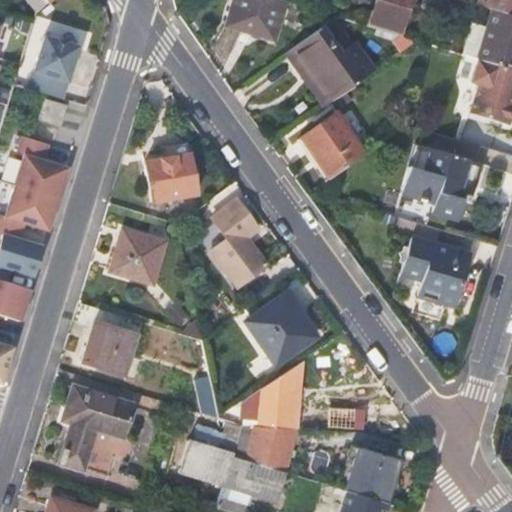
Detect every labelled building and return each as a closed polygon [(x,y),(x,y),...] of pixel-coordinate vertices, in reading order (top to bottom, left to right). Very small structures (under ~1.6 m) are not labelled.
[(284,0),(232,0),(226,23),(249,31),(248,35),(273,42),(285,0),(284,0)] [(372,0),(365,25),(401,36),(406,18),(395,15),(399,0),(372,0)] [(511,0),(480,0),(479,6),(494,10),(511,15),(511,0)] [(511,70),(511,15),(494,10),(486,34),(482,44),(468,40),(463,55),(477,59),(511,70)] [(320,29),(286,54),(299,71),(307,65),(333,100),(374,70),(354,42),(338,53),(320,29)] [(471,30),(468,40),(482,44),(486,34),(471,30)] [(75,47),(40,37),(25,89),(59,99),(75,47)] [(511,70),(477,59),(471,81),(479,83),(470,113),(507,125),(511,110),(511,70)] [(299,71),(325,106),(333,100),(307,65),(299,71)] [(352,110),(344,115),(360,139),(368,135),(352,110)] [(299,140),(328,180),(363,154),(334,115),(299,140)] [(46,144),(20,136),(14,153),(21,155),(12,186),(55,199),(64,168),(41,161),(46,144)] [(414,145),(407,166),(422,170),(428,149),(414,145)] [(468,204),(469,197),(462,196),(465,185),(472,187),(479,163),(428,149),(422,170),(407,166),(399,193),(433,203),(430,212),(458,220),(463,202),(468,204)] [(152,202),(197,193),(190,157),(146,166),(152,202)] [(462,196),(469,197),(472,187),(465,185),(462,196)] [(55,199),(12,186),(3,216),(0,215),(0,234),(16,240),(21,222),(45,229),(55,199)] [(238,286),(268,264),(249,236),(260,228),(238,198),(214,215),(229,236),(212,249),(238,286)] [(441,295),(451,297),(463,254),(431,245),(436,230),(392,218),(388,233),(404,238),(394,274),(413,280),(409,295),(439,303),(441,295)] [(152,284),(164,244),(123,231),(111,272),(152,284)] [(16,240),(0,234),(0,280),(3,282),(7,270),(31,277),(40,247),(16,240)] [(413,280),(394,274),(390,289),(409,295),(413,280)] [(3,282),(0,280),(0,315),(18,321),(27,289),(3,282)] [(277,365),(316,335),(285,293),(246,324),(277,365)] [(213,331),(237,314),(225,295),(201,313),(213,331)] [(448,306),(451,297),(441,295),(439,303),(448,306)] [(125,375),(137,334),(95,321),(83,363),(125,375)] [(0,377),(9,347),(0,344),(0,377)] [(291,392),(294,366),(261,388),(258,419),(275,420),(276,412),(278,391),(291,392)] [(128,435),(138,404),(76,385),(68,415),(75,417),(63,460),(111,475),(124,434),(128,435)] [(289,412),(291,392),(278,391),(276,412),(289,412)] [(356,417),(380,419),(380,406),(356,406),(356,417)] [(288,471),(300,428),(243,425),(235,453),(234,455),(288,471)] [(279,502),(288,471),(234,455),(235,453),(191,440),(181,472),(224,486),(218,507),(234,511),(248,511),(254,494),(279,502)] [(353,491),(388,502),(401,458),(359,445),(345,489),(353,491)] [(384,511),(388,502),(353,491),(345,511),(384,511)] [(92,511),(94,508),(52,496),(46,511),(92,511)]
